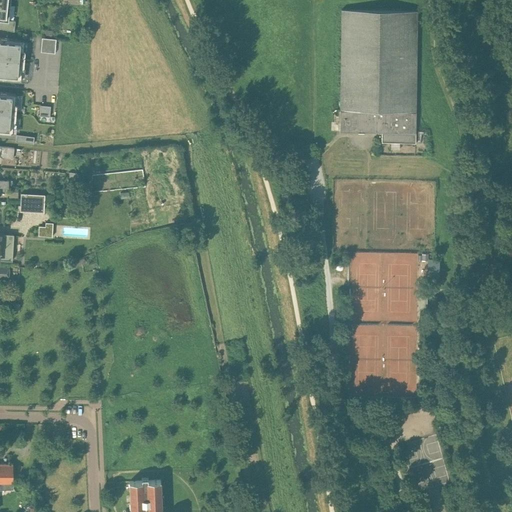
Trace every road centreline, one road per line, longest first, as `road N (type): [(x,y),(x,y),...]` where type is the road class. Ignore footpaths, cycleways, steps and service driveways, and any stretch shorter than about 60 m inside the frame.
road 1 (track): [(0,142),(68,149),(172,138),(184,144),(220,342)]
road 2 (residential): [(0,417),(84,421),(93,434),(96,511)]
